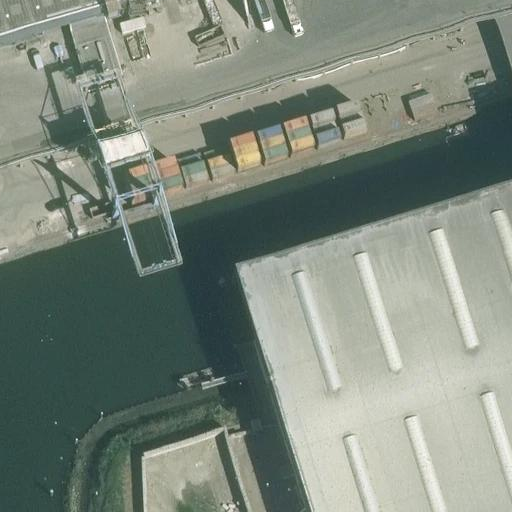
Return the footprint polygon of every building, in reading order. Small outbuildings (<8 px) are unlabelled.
[(511,0),(0,0),(0,52),(70,31),(87,86),(122,75),(105,20),(170,0),(511,0)] [(511,0),(487,0),(511,80),(511,0)] [(0,187),(0,212),(1,216),(45,201),(29,158),(9,165),(15,182),(0,187)] [(276,423),(303,511),(511,511),(511,194),(233,281),(263,380),(276,423)] [(228,433),(141,452),(154,511),(161,511),(182,507),(181,501),(188,499),(185,485),(237,473),(228,433)]
